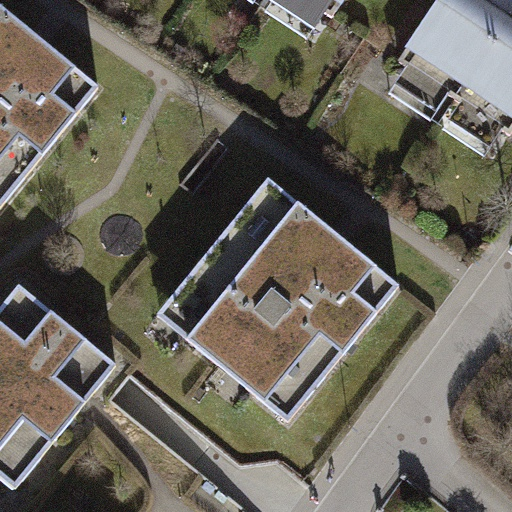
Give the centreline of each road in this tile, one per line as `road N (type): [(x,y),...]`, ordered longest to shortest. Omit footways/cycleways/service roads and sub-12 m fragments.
road 1 (residential): [(404,432),(511,283)]
road 2 (residential): [(497,511),(404,432)]
